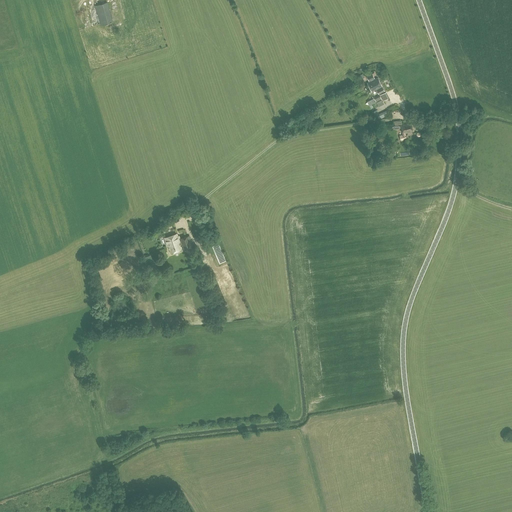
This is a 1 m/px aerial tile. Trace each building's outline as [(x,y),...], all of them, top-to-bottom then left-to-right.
[(95,5),(101,25),(113,22),(110,12),(107,2),(95,5)] [(367,76),(370,82),(367,83),(372,91),(376,89),(379,94),(385,91),(378,77),(375,79),(372,74),(367,76)] [(405,133),(413,131),(411,123),(401,125),(401,126),(400,126),(399,126),(398,126),(398,125),(397,125),(396,125),(395,125),(395,126),(394,126),(393,126),(392,127),(392,128),(393,128),(393,129),(394,129),(395,129),(396,129),(397,129),(398,129),(399,128),(400,128),(401,127),(402,128),(403,135),(400,135),(401,140),(403,139),(403,138),(406,138),(405,133)] [(165,238),(168,247),(169,246),(171,253),(181,250),(179,243),(180,243),(177,234),(165,238)] [(181,245),(185,248),(192,239),(185,234),(181,240),(183,242),(181,245)]
